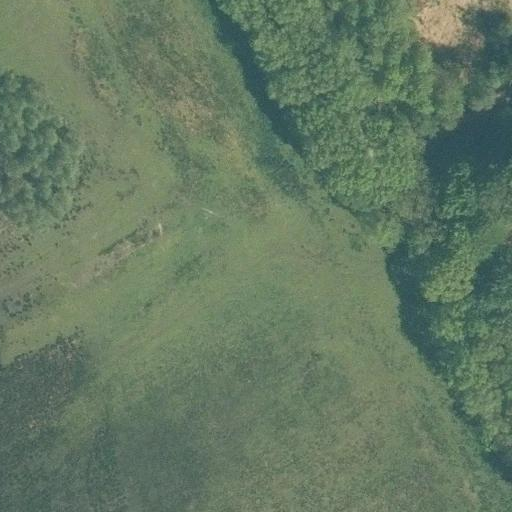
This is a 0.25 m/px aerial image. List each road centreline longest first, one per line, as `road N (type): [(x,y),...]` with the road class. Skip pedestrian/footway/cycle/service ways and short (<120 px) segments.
road 1 (track): [(390,164),(511,361)]
road 2 (track): [(289,0),(390,164)]
road 3 (track): [(390,164),(511,89)]
